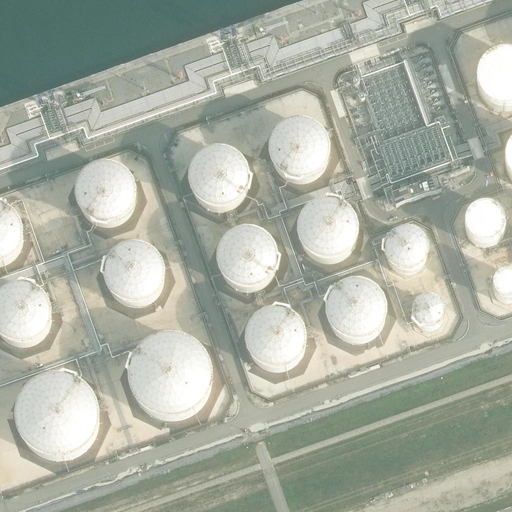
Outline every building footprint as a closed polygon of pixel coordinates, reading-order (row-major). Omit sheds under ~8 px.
[(501,108),(505,109),(510,108),(511,107),(511,63),(506,62),(501,63),(497,64),(493,67),(489,70),(486,74),(484,78),(483,83),(483,88),(484,92),(486,97),(489,101),(492,104),(496,107),(501,108)] [(179,144),(189,142),(188,140),(190,140),(190,139),(201,136),(199,127),(176,132),(179,144)] [(295,188),(301,189),(308,189),(314,187),(320,184),(325,179),(329,174),(331,168),(333,162),(333,155),(331,149),(329,143),(325,138),(320,133),(314,130),(308,128),(302,128),(296,128),(290,130),(284,133),(279,138),(276,143),(273,149),(271,155),(271,161),(273,167),(275,173),(279,178),(283,183),(289,186),(295,188)] [(212,215),(219,216),(225,215),(232,213),(237,210),(242,206),(246,201),(249,195),(250,188),(250,182),(249,175),(246,169),(242,164),(238,160),(232,157),(226,155),(220,154),(213,155),(207,157),(202,160),(197,164),(193,169),(190,175),(189,181),(189,188),(190,194),(193,200),(196,205),(201,209),(206,213),(212,215)] [(99,233),(105,234),(112,233),(118,231),(124,228),(129,224),(133,218),(136,212),(137,206),(137,199),(136,193),(133,187),(129,182),(124,178),(119,175),(113,173),(106,172),(100,173),(94,175),(88,178),(84,182),(80,187),(77,193),(76,199),(76,205),(77,212),(79,218),(83,223),(88,227),(93,230),(99,233)] [(480,251),(485,252),(490,252),(495,250),(499,248),(503,245),(506,241),(508,237),(509,232),(509,227),(508,222),(507,218),(504,214),(500,211),(496,208),(492,206),(487,206),(482,206),(477,207),(473,210),(469,213),(466,216),(464,221),(463,226),(463,230),(464,235),(465,240),(468,244),(472,247),(476,250),(480,251)] [(323,268),(329,269),(336,269),(342,267),(348,264),(353,259),(357,254),(359,248),(361,242),(361,235),(359,229),(357,223),(353,218),(348,213),(342,210),(336,208),(330,208),(324,208),(318,210),(312,213),(307,218),(304,223),(301,229),(299,235),(299,241),(301,247),(303,253),(307,258),(311,263),(317,266),(323,268)] [(0,273),(2,274),(8,272),(14,269),(19,264),(23,259),(26,253),(27,247),(27,240),(26,234),(23,228),(19,223),(14,218),(9,215),(3,213),(0,213),(0,273)] [(401,279),(406,280),(411,280),(415,278),(420,276),(424,273),(427,269),(429,264),(430,259),(430,254),(429,249),(427,245),(424,241),(420,238),(416,236),(411,234),(406,234),(402,234),(397,236),(393,238),(389,241),(387,245),(385,249),(383,254),(383,259),(384,264),(386,268),(389,272),(392,275),(396,278),(401,279)] [(241,296),(247,297),(254,297),(260,295),(266,292),(271,287),(275,282),(278,276),(279,270),(279,263),(278,257),(275,251),(271,246),(266,241),(261,238),(255,236),(248,236),(242,236),(236,238),(230,241),(226,246),(222,251),(219,256),(218,263),(218,269),(219,275),(221,281),(225,286),(230,291),(235,294),(241,296)] [(127,313),(133,314),(140,313),(146,311),(152,308),(157,304),(161,298),(164,292),(165,286),(165,279),(164,273),(161,267),(157,262),(152,258),(147,255),(141,253),(134,252),(128,253),(122,255),(117,258),(112,262),(108,267),(105,273),(104,279),(104,285),(105,292),(107,298),(111,303),(116,307),(121,310),(127,313)] [(503,310),(507,310),(511,310),(511,309),(511,273),(508,273),(504,273),(500,275),(497,277),(494,279),(492,282),(490,286),(489,290),(489,293),(490,297),(491,301),(494,304),(496,307),(500,309),(503,310)] [(350,347),(356,348),(363,347),(369,345),(375,342),(380,338),(384,333),(387,327),(388,320),(388,314),(387,307),(384,301),(380,296),(375,292),(370,289),(364,287),(357,286),(351,287),(345,289),(340,292),(335,296),(331,301),(328,307),(327,313),(327,320),(328,326),(330,332),(334,337),(339,341),(344,345),(350,347)] [(13,351),(20,352),(26,351),(33,350),(39,346),(44,342),(47,337),(50,331),(52,324),(52,318),(50,311),(47,305),(44,300),(39,296),(33,293),(27,291),(21,290),(15,291),(8,293),(3,296),(0,298),(0,343),(2,346),(7,349),(13,351)] [(427,339),(431,339),(435,339),(439,338),(443,336),(446,333),(448,330),(450,326),(451,323),(451,319),(450,315),(448,311),(446,308),(443,305),(439,303),(436,302),(432,302),(428,302),(424,303),(421,305),(418,308),(416,311),(414,315),(413,318),(413,322),(414,326),(416,330),(418,333),(421,335),(424,337),(427,339)] [(271,376),(277,377),(284,376),(290,374),(296,371),(301,367),(305,361),(307,355),(309,349),(309,342),(307,336),(304,330),(301,325),(296,321),(290,318),(284,316),(278,315),(272,316),(266,318),(260,321),(255,325),(251,330),(249,336),(247,342),(247,348),(248,355),(251,360),(255,366),(259,370),(265,373),(271,376)] [(163,430),(172,431),(181,430),(190,427),(199,423),(206,417),(211,409),(215,400),(217,391),(217,382),(215,372),(211,364),(206,356),(199,350),(191,346),(182,343),(173,342),(164,343),(155,346),(147,351),(141,357),(135,364),(131,372),(129,381),(129,390),(131,399),(134,408),(139,415),(146,422),(154,426),(163,430)] [(52,466),(61,467),(70,466),(80,464),(88,459),(95,453),(101,445),(105,437),(107,427),(107,418),(105,409),(101,400),(95,393),(88,387),(80,382),(72,379),(62,379),(53,379),(45,382),(37,387),(30,393),(24,400),(21,408),(19,417),(18,427),(20,436),(24,444),(29,452),(35,458),(43,463),(52,466)]
